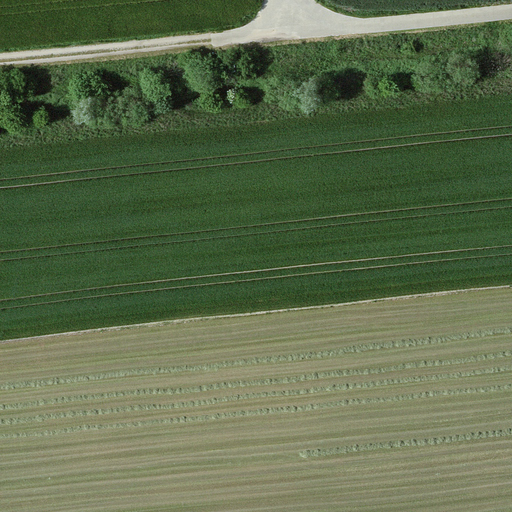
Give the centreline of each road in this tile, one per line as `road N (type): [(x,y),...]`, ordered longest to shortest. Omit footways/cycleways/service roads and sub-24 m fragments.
road 1 (track): [(0,59),(221,38),(304,13)]
road 2 (track): [(511,11),(352,25),(318,20),(291,0)]
